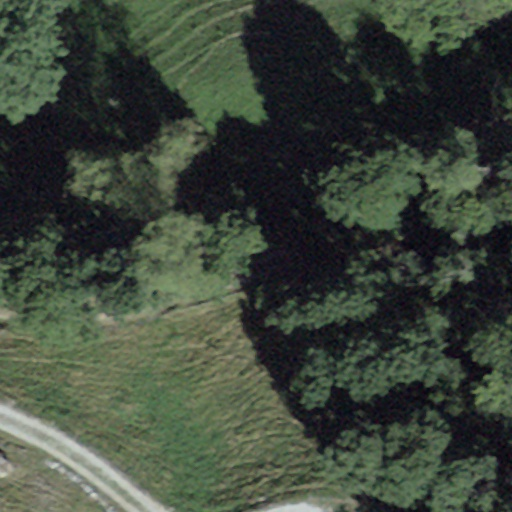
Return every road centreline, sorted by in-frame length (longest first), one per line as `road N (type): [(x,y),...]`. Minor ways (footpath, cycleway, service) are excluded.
road 1 (track): [(0,310),(134,300),(382,236),(511,218)]
road 2 (track): [(135,511),(79,459),(0,415)]
